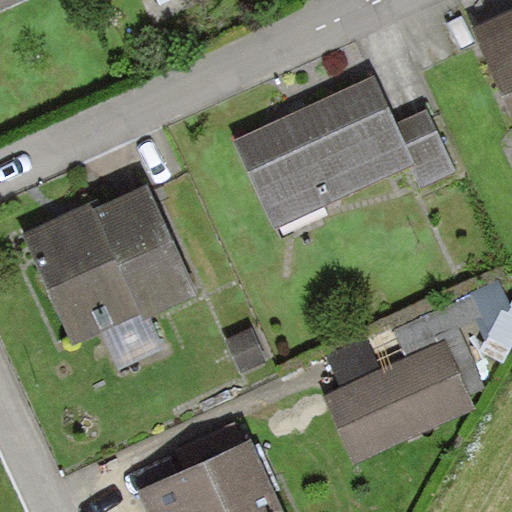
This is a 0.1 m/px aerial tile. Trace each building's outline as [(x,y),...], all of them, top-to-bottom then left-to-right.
[(0,0),(0,12),(25,0),(0,0)] [(511,9),(474,26),(511,109),(511,9)] [(374,76),(236,138),(277,228),(406,170),(417,195),(457,178),(426,110),(396,124),(374,76)] [(21,236),(72,344),(141,312),(146,322),(201,297),(149,187),(108,206),(105,197),(21,236)] [(442,343),(326,392),(353,457),(469,408),(442,343)] [(288,511),(257,441),(141,492),(150,511),(288,511)]
